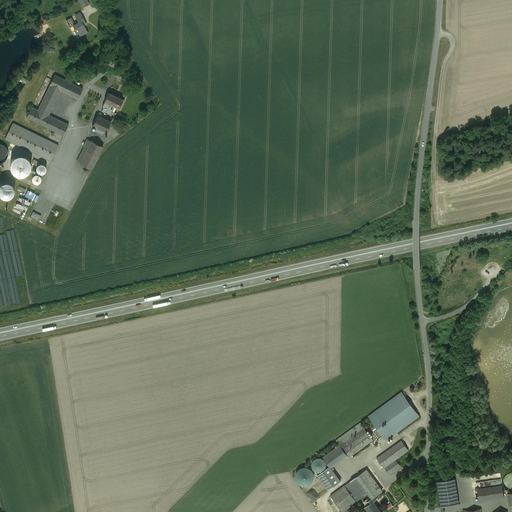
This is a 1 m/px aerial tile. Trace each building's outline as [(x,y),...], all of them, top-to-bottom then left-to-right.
[(81,19),(78,21),(79,23),(73,25),(75,30),(77,29),(80,35),(87,32),(81,19)] [(38,110),(49,115),(53,106),(53,105),(60,91),(77,99),(82,88),(55,75),(38,110)] [(123,99),(109,92),(104,101),(105,101),(104,103),(102,107),(103,107),(102,111),(104,112),(104,111),(110,114),(112,109),(113,110),(115,106),(118,108),(123,99)] [(63,135),(68,125),(49,115),(38,110),(31,107),(30,110),(28,114),(26,117),(63,135)] [(111,122),(97,115),(93,125),(97,127),(95,130),(96,131),(102,134),(104,130),(106,131),(105,132),(106,133),(109,134),(114,124),(116,125),(118,120),(113,118),(111,122)] [(58,145),(21,127),(13,123),(5,139),(6,139),(27,149),(50,161),(58,145)] [(83,147),(87,149),(91,141),(87,139),(83,147)] [(103,146),(91,141),(87,149),(80,163),(92,169),(103,146)] [(15,173),(18,175),(21,175),(25,174),(27,172),(29,170),(31,167),(31,163),(30,160),(28,157),(25,155),(22,154),(18,154),(15,156),(12,158),(11,161),(10,165),(11,168),(13,171),(15,173)] [(37,171),(38,172),(39,173),(41,173),(43,173),(44,172),(45,171),(46,169),(46,168),(46,166),(45,165),(43,164),(42,164),(40,164),(39,164),(38,165),(37,166),(36,168),(36,169),(37,171)] [(32,181),(33,182),(35,183),(36,183),(38,183),(39,182),(40,181),(41,180),(41,178),(41,177),(40,176),(39,175),(38,174),(36,174),(35,174),(33,175),(32,176),(32,178),(32,179),(32,181)] [(0,194),(1,196),(4,197),(7,197),(9,197),(12,195),(13,193),(14,190),(14,188),(14,185),(12,183),(10,182),(7,181),(4,181),(2,182),(0,183),(0,194)] [(34,194),(28,190),(25,196),(32,199),(34,194)] [(30,202),(19,197),(18,200),(29,205),(30,202)] [(28,208),(17,203),(15,205),(26,211),(28,208)] [(41,216),(33,212),(30,217),(38,221),(41,216)] [(402,392),(368,417),(385,440),(419,415),(402,392)] [(340,445),(364,428),(360,423),(336,440),(340,445)] [(340,445),(347,456),(349,458),(373,440),(364,428),(340,445)] [(401,441),(377,458),(384,468),(396,459),(408,451),(401,441)] [(340,445),(324,457),(330,466),(331,468),(347,456),(340,445)] [(313,465),(315,468),(317,469),(319,470),(321,470),(324,468),(325,466),(326,464),(326,462),(324,460),(323,458),(321,458),(319,458),(316,459),(314,460),(313,463),(313,465)] [(400,465),(396,459),(384,468),(388,473),(400,465)] [(330,466),(318,475),(328,490),(341,481),(331,468),(330,466)] [(296,479),(297,482),(299,483),(301,485),(304,485),(306,485),(308,485),(310,484),(312,482),(313,480),(314,477),(314,475),(314,473),(312,471),(311,469),(309,468),(306,467),(304,467),(302,467),(299,469),(298,470),(296,472),(296,475),(296,477),(296,479)] [(344,486),(356,501),(367,493),(370,497),(371,498),(382,491),(366,470),(344,486)] [(503,482),(504,486),(507,489),(511,491),(511,472),(509,473),(506,475),(504,478),(503,482)] [(455,478),(438,481),(441,506),(459,503),(455,478)] [(504,496),(502,485),(477,489),(479,500),(504,496)] [(344,486),(331,495),(343,511),(356,501),(344,486)] [(371,498),(370,497),(367,500),(367,499),(366,500),(364,502),(366,505),(373,500),(371,498)] [(381,511),(373,500),(366,505),(365,506),(369,511),(381,511)]
